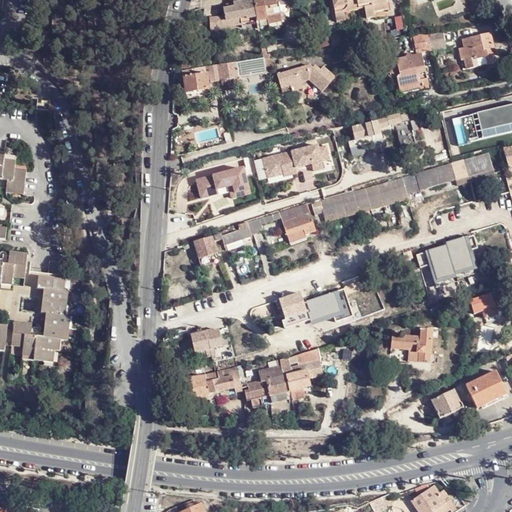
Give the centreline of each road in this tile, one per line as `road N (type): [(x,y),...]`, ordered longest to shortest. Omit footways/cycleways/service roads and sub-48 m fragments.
road 1 (primary): [(21,451),(232,481),(302,481),(470,450)]
road 2 (residential): [(511,235),(498,218),(149,328)]
road 3 (residential): [(182,0),(164,74),(149,328)]
road 4 (unknown): [(154,235),(420,162)]
road 5 (residential): [(146,427),(322,434)]
